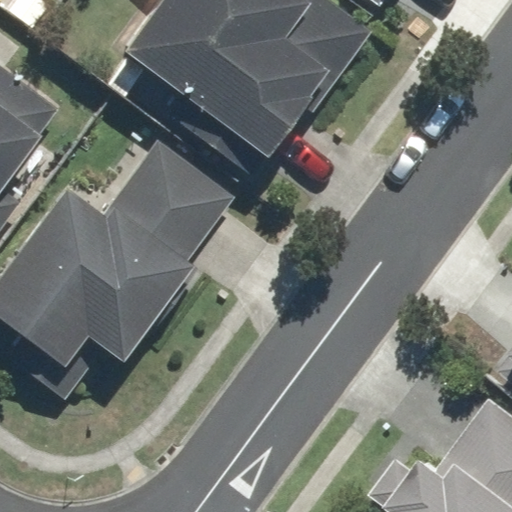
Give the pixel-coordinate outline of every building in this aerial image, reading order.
[(297,0),(136,0),(99,55),(158,95),(145,114),(257,189),(357,40),(297,0)] [(0,177),(49,112),(0,75),(0,177)] [(42,181),(37,188),(0,241),(0,332),(10,340),(0,353),(0,378),(76,431),(239,198),(150,136),(94,217),(42,181)] [(511,333),(484,369),(511,390),(511,333)] [(511,511),(511,419),(488,401),(440,462),(411,440),(365,499),(381,511),(511,511)]
